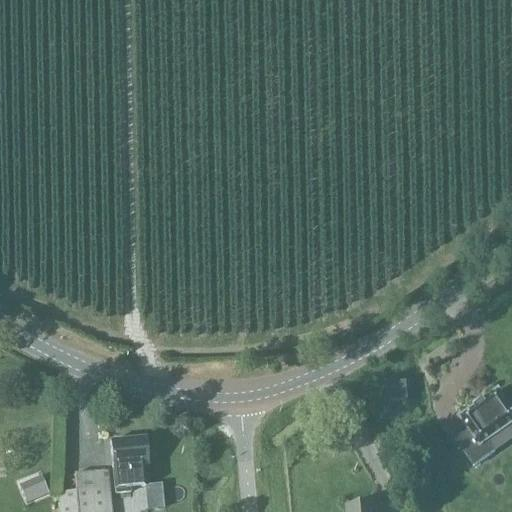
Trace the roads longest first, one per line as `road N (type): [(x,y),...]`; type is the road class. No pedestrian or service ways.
road 1 (tertiary): [(240,398),(336,367),(511,251)]
road 2 (tertiary): [(0,326),(114,379),(240,398)]
